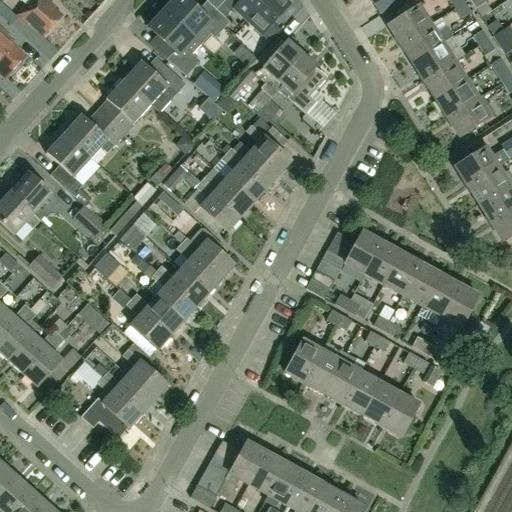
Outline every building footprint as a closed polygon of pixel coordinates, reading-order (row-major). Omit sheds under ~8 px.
[(19,0),(18,1),(25,7),(16,17),(26,26),(27,24),(42,38),(61,18),(53,10),(54,9),(47,2),(48,1),(46,0),(19,0)] [(184,0),(173,0),(163,12),(201,46),(210,36),(214,40),(229,24),(225,19),(216,11),(206,2),(198,12),(184,0)] [(216,11),(225,0),(208,0),(206,2),(216,11)] [(225,0),(216,11),(225,19),(233,10),(247,23),(256,13),(268,0),(225,0)] [(284,0),(268,0),(256,13),(247,23),(261,36),(270,44),(281,32),(272,24),(290,5),(284,0)] [(379,16),(399,3),(397,0),(379,0),(372,5),(379,16)] [(454,11),(464,4),(461,0),(449,0),(448,1),(454,11)] [(483,0),(469,0),(475,10),(485,3),(483,0)] [(464,4),(454,11),(461,21),(470,14),(464,4)] [(400,46),(430,27),(418,8),(388,28),(400,46)] [(163,12),(148,29),(174,53),(166,61),(185,79),(200,63),(192,55),(201,46),(163,12)] [(507,36),(511,33),(511,18),(501,24),(507,36)] [(492,38),(503,31),(497,21),(486,28),(492,38)] [(430,27),(400,46),(412,65),(443,46),(442,45),(452,38),(446,28),(435,35),(430,27)] [(11,41),(0,30),(0,72),(5,77),(24,57),(15,49),(16,48),(10,42),(11,41)] [(478,48),(489,42),(482,31),(472,38),(478,48)] [(511,42),(511,43),(503,31),(492,38),(504,57),(511,51),(511,42)] [(256,62),(263,68),(262,69),(263,70),(254,76),(263,85),(260,90),(260,91),(264,94),(302,54),(288,41),(272,58),(266,52),(256,62)] [(489,42),(478,48),(484,57),(495,51),(489,42)] [(443,46),(412,65),(424,83),(454,64),(443,46)] [(302,54),(264,94),(254,107),(271,123),(277,116),(276,109),(270,103),(278,92),(286,99),(305,117),(306,115),(322,130),(335,114),(324,105),(325,101),(315,92),(326,80),(315,69),(317,68),(302,54)] [(141,63),(123,82),(151,107),(160,97),(169,104),(186,86),(163,65),(154,75),(141,63)] [(466,82),(454,64),(424,83),(436,102),(466,82)] [(502,85),(511,78),(511,77),(506,69),(496,75),(502,85)] [(248,71),(227,96),(235,103),(251,83),(248,80),(253,75),(248,71)] [(511,91),(511,78),(502,85),(508,94),(511,91)] [(110,96),(96,112),(125,136),(133,127),(151,107),(123,82),(110,96)] [(478,100),(466,82),(436,102),(448,120),(483,97),(478,100)] [(215,103),(222,95),(214,87),(206,95),(215,103)] [(254,107),(264,94),(260,91),(247,106),(251,110),(254,107)] [(483,97),(448,120),(460,139),(490,119),(495,116),(483,97)] [(125,136),(96,112),(88,122),(81,116),(63,136),(91,161),(101,151),(106,156),(120,141),(130,150),(134,145),(125,136)] [(251,152),(279,178),(292,163),(279,151),(287,142),(272,127),(270,130),(259,120),(252,128),(251,127),(245,134),(257,145),(251,152)] [(334,150),(345,135),(330,123),(318,139),(334,150)] [(91,161),(63,136),(46,154),(59,166),(49,177),(82,207),(85,208),(90,200),(79,190),(81,187),(74,180),(91,161)] [(179,141),(180,151),(185,155),(194,146),(184,136),(179,141)] [(502,150),(490,158),(484,150),(455,169),(467,187),(497,169),(511,159),(511,137),(500,146),(502,150)] [(279,178),(251,152),(243,161),(230,150),(226,155),(266,192),(279,178)] [(266,192),(226,155),(220,161),(232,172),(226,180),(254,206),(266,192)] [(160,170),(166,176),(172,170),(165,164),(160,170)] [(501,176),(497,169),(467,187),(478,206),(511,184),(511,177),(508,172),(501,176)] [(150,181),(157,187),(166,176),(160,170),(150,181)] [(213,194),(201,183),(200,184),(188,173),(182,180),(207,202),(200,209),(228,234),(241,219),(213,194)] [(46,216),(39,209),(50,196),(27,175),(9,195),(40,223),(46,216)] [(213,194),(241,219),(254,206),(226,180),(217,189),(205,178),(201,183),(213,194)] [(154,190),(146,183),(132,198),(140,205),(154,190)] [(511,184),(478,206),(490,224),(511,209),(511,184)] [(163,192),(157,199),(176,216),(182,210),(163,192)] [(40,223),(9,195),(0,204),(0,224),(13,237),(26,223),(33,230),(40,223)] [(82,207),(72,219),(97,242),(107,229),(85,208),(82,207)] [(511,209),(490,224),(503,244),(511,237),(511,209)] [(168,218),(156,231),(168,241),(179,228),(168,218)] [(152,230),(138,239),(144,248),(158,239),(152,230)] [(355,243),(350,253),(345,263),(343,265),(364,276),(381,244),(361,233),(355,243)] [(337,234),(331,243),(350,253),(355,243),(337,234)] [(186,240),(181,244),(198,260),(222,281),(235,266),(207,241),(198,251),(186,240)] [(350,253),(331,243),(327,252),(345,263),(350,253)] [(198,260),(181,244),(175,251),(188,262),(181,270),(209,295),(222,281),(198,260)] [(381,244),(364,276),(383,287),(401,255),(381,244)] [(327,252),(321,262),(339,273),(343,265),(345,263),(327,252)] [(401,255),(383,287),(403,297),(420,265),(401,255)] [(17,259),(51,290),(62,278),(38,257),(30,266),(19,256),(17,259)] [(118,266),(106,256),(94,269),(105,279),(118,266)] [(143,273),(148,267),(135,256),(130,262),(143,273)] [(19,267),(13,262),(10,259),(2,268),(11,276),(19,267)] [(339,273),(321,262),(316,272),(334,282),(339,273)] [(420,265),(403,297),(422,307),(439,276),(420,265)] [(161,267),(156,273),(197,309),(209,295),(181,270),(173,278),(161,267)] [(316,272),(311,281),(329,292),(334,282),(316,272)] [(197,309),(156,273),(150,280),(162,290),(156,298),(184,323),(197,309)] [(75,275),(65,287),(78,298),(88,286),(75,275)] [(458,286),(439,276),(422,307),(441,318),(458,286)] [(329,292),(311,281),(306,290),(324,300),(329,292)] [(0,300),(8,290),(3,286),(0,288),(0,316),(6,310),(0,305),(0,300)] [(478,297),(458,286),(441,318),(461,329),(478,297)] [(131,301),(121,292),(113,302),(123,311),(125,307),(137,318),(130,326),(159,352),(172,337),(154,322),(131,301)] [(69,311),(74,298),(63,294),(59,307),(69,311)] [(136,295),(131,301),(154,322),(172,337),(184,323),(156,298),(148,306),(136,295)] [(344,312),(350,301),(340,296),(334,307),(344,312)] [(350,301),(344,312),(354,318),(360,307),(350,301)] [(102,333),(110,324),(88,304),(64,330),(70,335),(86,318),(102,333)] [(6,310),(0,316),(0,344),(31,311),(25,306),(14,318),(6,310)] [(36,316),(31,311),(0,344),(0,357),(7,364),(34,336),(25,328),(36,316)] [(335,327),(341,317),(331,311),(325,321),(335,327)] [(42,343),(34,336),(7,364),(21,377),(64,330),(70,323),(63,317),(50,330),(52,332),(42,343)] [(351,322),(341,317),(335,327),(345,332),(351,322)] [(383,334),(389,323),(378,317),(372,327),(383,334)] [(389,323),(383,334),(392,339),(398,328),(389,323)] [(116,351),(127,339),(122,334),(115,328),(104,340),(116,351)] [(70,335),(64,330),(21,377),(36,390),(40,385),(48,393),(75,362),(67,355),(62,361),(53,353),(70,335)] [(374,349),(380,338),(370,332),(364,343),(374,349)] [(304,336),(301,343),(301,342),(283,374),(303,385),(321,353),(312,349),(316,342),(304,336)] [(380,338),(374,349),(383,354),(389,343),(380,338)] [(420,354),(426,344),(417,339),(411,349),(420,354)] [(426,344),(420,354),(431,360),(436,350),(426,344)] [(321,353),(303,385),(323,396),(346,355),(334,349),(329,358),(321,353)] [(126,376),(154,401),(167,387),(140,362),(127,351),(121,358),(133,368),(126,376)] [(413,370),(418,359),(408,354),(402,365),(413,370)] [(356,360),(346,355),(323,396),(343,406),(360,375),(351,370),(356,360)] [(429,365),(418,359),(413,370),(423,376),(429,365)] [(126,376),(119,384),(97,365),(92,371),(101,380),(142,416),(154,401),(126,376)] [(432,390),(442,372),(431,367),(421,384),(432,390)] [(379,385),(360,375),(343,406),(361,417),(379,385)] [(142,416),(101,380),(96,386),(104,393),(81,419),(93,430),(98,423),(118,440),(128,429),(129,430),(142,416)] [(398,395),(379,385),(361,417),(381,427),(398,395)] [(398,395),(381,427),(401,438),(418,406),(398,395)] [(222,442),(215,454),(234,465),(240,453),(222,442)] [(240,453),(234,465),(228,476),(225,481),(236,487),(239,481),(248,486),(266,455),(245,444),(240,453)] [(234,465),(215,454),(209,465),(228,476),(234,465)] [(266,455),(248,486),(266,496),(263,503),(264,504),(285,466),(266,455)] [(228,476),(209,465),(203,477),(222,488),(225,481),(228,476)] [(0,497),(18,479),(4,466),(0,469),(0,497)] [(304,476),(285,466),(264,504),(274,510),(278,503),(287,507),(304,476)] [(304,476),(287,507),(295,511),(294,511),(309,511),(324,487),(304,476)] [(203,477),(196,488),(215,499),(222,488),(203,477)] [(18,479),(0,497),(0,511),(12,511),(32,491),(18,479)] [(334,511),(342,497),(324,487),(309,511),(334,511)] [(215,499),(196,488),(190,500),(209,511),(215,499)] [(38,511),(46,504),(32,491),(12,511),(38,511)] [(342,497),(334,511),(360,511),(363,509),(342,497)]
